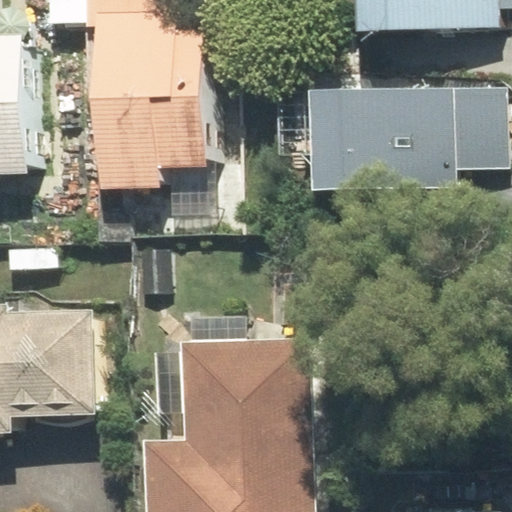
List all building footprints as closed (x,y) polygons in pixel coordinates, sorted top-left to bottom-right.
[(11,0),(0,0),(0,205),(10,206),(10,185),(49,185),(49,29),(11,29),(11,0)] [(192,0),(66,0),(68,32),(122,29),(133,204),(185,200),(184,183),(230,181),(220,21),(194,23),(192,0)] [(511,0),(378,0),(381,42),(511,35),(511,0)] [(511,95),(325,102),(329,202),(476,196),(475,171),(511,169),(511,95)] [(148,252),(145,305),(179,306),(183,254),(148,252)] [(117,423),(112,320),(8,325),(7,302),(0,302),(0,450),(39,449),(38,427),(117,423)] [(334,511),(326,345),(194,351),(199,446),(161,448),(163,511),(334,511)]
